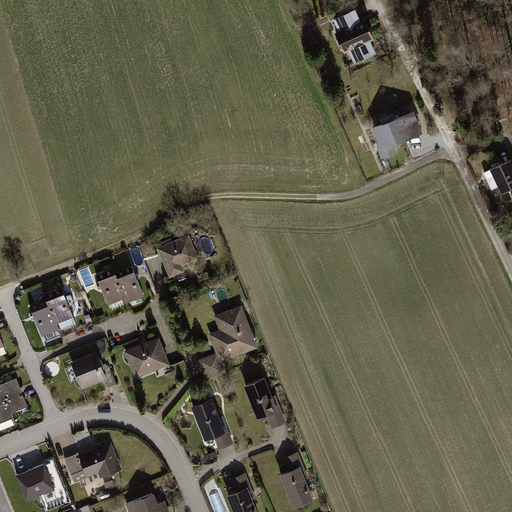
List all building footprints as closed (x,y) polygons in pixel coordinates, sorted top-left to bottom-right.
[(372,10),(344,21),(353,43),(381,31),(372,10)] [(413,111),(376,125),(383,143),(377,146),(381,156),(400,149),(396,139),(420,130),(413,111)] [(511,159),(485,173),(492,189),(499,186),(502,193),(511,188),(511,159)] [(166,244),(158,247),(170,277),(185,271),(183,265),(199,258),(190,234),(166,244)] [(115,268),(97,275),(102,285),(109,304),(125,298),(127,303),(145,296),(137,276),(133,266),(117,272),(115,268)] [(47,300),(30,306),(34,316),(42,335),(60,328),(59,324),(74,318),(69,305),(62,287),(45,294),(47,300)] [(217,353),(199,360),(206,379),(227,371),(222,361),(246,351),(259,347),(243,304),(215,315),(221,329),(210,333),(217,353)] [(171,364),(160,337),(147,341),(125,350),(136,377),(171,364)] [(97,351),(72,361),(83,389),(106,380),(108,379),(104,368),(101,362),(97,351)] [(110,366),(104,368),(108,379),(106,380),(109,387),(117,384),(110,366)] [(0,385),(1,389),(0,389),(0,422),(15,417),(13,412),(28,406),(21,389),(16,377),(0,383),(0,385)] [(266,377),(245,385),(259,420),(269,416),(273,427),(287,421),(277,396),(274,397),(266,377)] [(217,396),(193,405),(207,441),(214,438),(218,449),(235,442),(217,396)] [(111,441),(79,454),(88,476),(98,473),(100,478),(122,468),(111,441)] [(284,457),(289,470),(282,473),(295,506),(314,499),(302,467),(304,466),(298,451),(284,457)] [(88,476),(79,454),(79,452),(65,458),(75,482),(88,476)] [(30,469),(17,474),(27,500),(40,495),(46,510),(71,501),(55,459),(30,469)] [(262,511),(246,472),(227,480),(232,493),(228,495),(234,511),(262,511)] [(155,493),(126,504),(129,511),(171,511),(166,498),(159,502),(155,493)]
